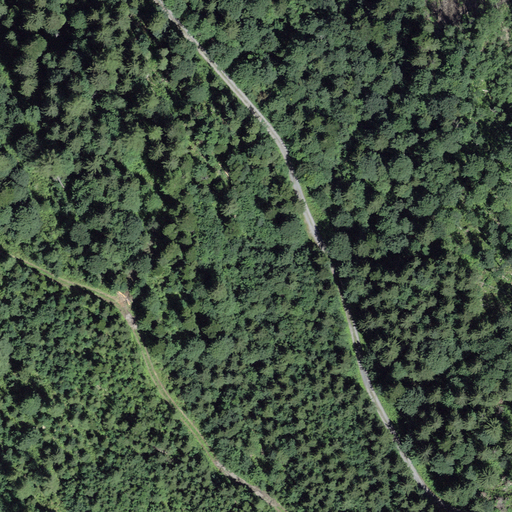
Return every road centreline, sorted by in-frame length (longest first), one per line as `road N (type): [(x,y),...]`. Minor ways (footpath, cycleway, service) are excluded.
road 1 (track): [(453,511),(420,488),(391,442),(333,270),(269,129),(156,0)]
road 2 (track): [(0,253),(125,305),(161,390),(219,464),(284,511)]
